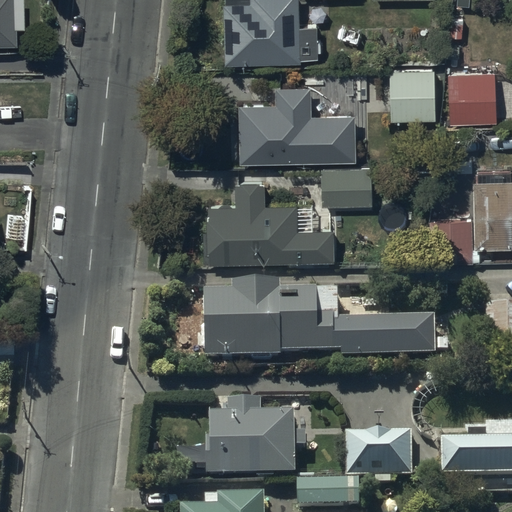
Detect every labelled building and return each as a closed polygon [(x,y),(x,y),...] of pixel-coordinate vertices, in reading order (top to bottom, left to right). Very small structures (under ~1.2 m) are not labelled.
[(0,0),(0,41),(15,41),(14,0),(0,0)] [(298,0),(224,0),(225,6),(223,6),(224,66),(300,65),(300,62),(316,62),(315,30),(299,30),(298,0)] [(433,71),(389,72),(391,123),(434,122),(433,71)] [(494,73),(447,75),(449,127),(496,125),(494,73)] [(238,108),(239,165),(345,162),(344,119),(310,120),(310,107),(238,108)] [(371,169),(321,170),(322,208),(372,208),(371,169)] [(479,184),(473,184),(473,252),(511,251),(511,174),(478,175),(479,184)] [(203,234),(204,266),(334,263),(333,232),(296,233),(295,204),(272,205),(272,208),(265,208),(264,184),(236,185),(236,207),(209,208),(209,216),(206,216),(207,234),(203,234)] [(435,222),(429,222),(429,265),(486,265),(486,253),(472,253),(472,221),(467,221),(467,219),(435,219),(435,222)] [(202,301),(203,336),(201,336),(201,357),(204,357),(204,368),(280,367),(280,362),(339,361),(340,365),(435,364),(434,325),(338,327),(338,298),(280,299),(279,287),(236,288),(236,291),(232,292),(232,300),(202,301)] [(511,312),(486,312),(486,354),(511,353),(511,312)] [(205,447),(206,485),(294,484),(294,456),(305,456),(305,440),(293,441),(292,422),(274,422),(274,420),(260,420),(260,408),(227,409),(227,420),(213,420),(213,424),(209,424),(209,446),(205,447)] [(511,444),(504,445),(504,441),(496,441),(497,445),(485,445),(485,433),(468,433),(469,445),(440,446),(441,482),(511,480),(511,444)] [(335,476),(335,483),(375,483),(375,489),(389,489),(389,482),(410,482),(410,434),(348,435),(348,440),(345,440),(345,476),(335,476)] [(297,486),(297,511),(319,511),(359,511),(359,485),(297,486)] [(263,511),(263,504),(261,504),(261,499),(210,501),(210,505),(205,506),(205,511),(263,511)]
